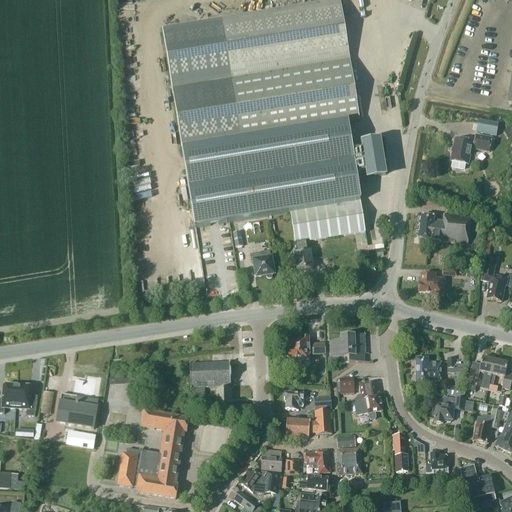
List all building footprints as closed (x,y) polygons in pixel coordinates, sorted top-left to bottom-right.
[(181,150),(241,140),(347,123),(360,121),(340,1),(162,30),(181,150)] [(479,122),(476,134),(496,138),(498,126),(479,122)] [(241,140),(182,150),(194,229),(290,214),(360,202),(356,176),(366,175),(366,178),(385,175),(382,158),(385,158),(383,141),(361,145),(362,152),(352,153),(347,123),(241,140)] [(508,140),(511,137),(511,128),(511,127),(502,132),(508,140)] [(451,161),(450,163),(468,166),(471,150),(489,154),(492,140),(476,137),(474,145),(472,144),(455,140),(454,142),(450,141),(448,142),(445,158),(447,160),(451,161)] [(290,214),(295,245),(306,243),(365,234),(360,202),(290,214)] [(420,229),(418,241),(431,243),(432,243),(433,245),(437,246),(439,244),(441,244),(441,243),(468,246),(469,235),(471,218),(444,215),(443,223),(434,221),(434,218),(421,216),(420,229)] [(487,227),(486,233),(494,235),(495,228),(487,227)] [(233,234),(235,248),(243,247),(240,232),(233,234)] [(482,256),(488,257),(491,240),(485,240),(482,256)] [(306,243),(295,245),(297,254),(295,255),(297,272),(312,269),(309,252),(307,252),(306,243)] [(273,276),(271,258),(270,253),(250,256),(251,261),(253,261),(256,278),(266,277),(267,279),(268,279),(269,280),(270,280),(271,279),(272,278),(272,277),(272,276),(273,276)] [(508,280),(493,276),(496,263),(485,260),(480,282),(489,284),(488,288),(489,288),(487,300),(501,303),(505,287),(506,288),(508,280)] [(442,278),(457,279),(458,272),(442,271),(442,278)] [(443,299),(444,280),(434,280),(435,276),(422,275),(421,285),(420,285),(420,295),(430,296),(429,298),(443,299)] [(146,296),(162,293),(160,280),(144,282),(146,296)] [(364,336),(355,337),(340,337),(340,342),(329,342),(330,358),(328,359),(328,365),(345,365),(364,364),(364,355),(365,355),(365,350),(366,350),(365,346),(364,346),(365,342),(364,336)] [(309,348),(309,338),(300,338),(300,341),(288,341),(289,350),(288,350),(288,352),(286,354),(286,357),(288,358),(288,359),(293,359),(293,365),(301,364),(301,361),(308,361),(308,356),(309,356),(309,353),(312,353),(312,355),(325,355),(325,345),(312,345),(312,348),(309,348)] [(493,387),(495,376),(492,375),(495,361),(482,359),(479,372),(488,375),(486,386),(493,387)] [(441,382),(441,364),(428,364),(428,360),(416,360),(416,384),(429,384),(429,382),(441,382)] [(507,364),(495,361),(492,375),(495,376),(504,378),(502,389),(509,391),(511,379),(511,375),(505,374),(507,364)] [(469,373),(467,385),(476,387),(479,375),(469,373)] [(339,379),(340,389),(354,389),(353,379),(339,379)] [(90,381),(71,383),(69,397),(61,396),(56,424),(93,430),(98,401),(91,400),(90,381)] [(376,419),(375,414),(382,413),(379,395),(375,396),(373,383),(359,385),(361,395),(357,397),(354,402),(362,407),(364,404),(366,405),(368,415),(369,420),(370,421),(375,421),(376,419)] [(0,401),(0,414),(4,415),(4,409),(15,410),(17,386),(9,386),(9,387),(3,387),(3,395),(2,395),(1,402),(0,401)] [(17,386),(15,410),(26,410),(26,417),(35,418),(37,404),(30,404),(30,397),(30,389),(24,388),(24,387),(17,386)] [(464,389),(447,387),(447,397),(463,398),(464,389)] [(231,390),(217,390),(217,411),(234,410),(234,401),(231,402),(231,390)] [(45,391),(42,413),(53,414),(56,393),(45,391)] [(303,408),(304,395),(285,394),(284,403),(285,403),(285,411),(298,412),(298,408),(303,408)] [(500,402),(498,408),(504,409),(506,399),(507,398),(501,397),(500,402)] [(315,411),(331,410),(331,398),(314,399),(315,411)] [(452,422),(454,411),(463,412),(465,400),(455,399),(455,400),(443,399),(442,406),(436,405),(434,424),(443,425),(444,421),(446,421),(445,423),(450,423),(451,421),(452,422)] [(493,407),(492,411),(491,418),(482,416),(482,420),(477,419),(476,426),(475,425),(474,434),(473,443),(487,446),(489,437),(490,437),(491,430),(498,431),(500,421),(502,422),(504,413),(501,413),(502,409),(493,407)] [(135,494),(150,496),(175,500),(188,420),(163,416),(164,415),(143,411),(140,428),(163,432),(159,455),(127,450),(126,455),(122,454),(116,487),(132,489),(132,488),(136,489),(135,494)] [(330,435),(329,412),(314,413),(314,422),(309,422),(286,420),(285,437),(308,439),(308,434),(316,434),(316,436),(330,435)] [(511,455),(511,413),(500,438),(499,438),(494,448),(511,455)] [(72,434),(70,445),(94,449),(96,438),(72,434)] [(396,474),(407,473),(406,456),(405,456),(404,436),(394,437),(396,474)] [(337,450),(355,449),(354,438),(336,439),(337,450)] [(360,463),(359,450),(336,452),(337,465),(338,477),(362,476),(361,463),(360,463)] [(314,470),(318,470),(319,475),(329,474),(327,452),(316,453),(316,454),(305,455),(306,467),(312,467),(312,469),(314,470)] [(431,471),(447,470),(447,459),(445,457),(440,457),(439,455),(430,456),(430,462),(425,462),(426,474),(431,473),(431,471)] [(281,474),(283,460),(262,458),(261,472),(281,474)] [(298,476),(299,462),(286,462),(286,476),(298,476)] [(469,511),(470,511),(475,511),(473,506),(496,501),(495,499),(498,498),(498,494),(502,493),(498,476),(493,477),(492,473),(482,468),(474,470),(474,467),(460,470),(467,502),(468,508),(469,511)] [(265,495),(265,494),(278,495),(280,475),(259,473),(257,475),(252,471),(242,485),(253,494),(265,495)] [(0,490),(9,491),(10,476),(0,475),(0,490)] [(11,476),(10,491),(17,491),(18,476),(11,476)] [(327,492),(328,480),(308,478),(307,484),(300,483),(299,489),(306,489),(306,490),(327,492)] [(261,511),(260,511),(262,509),(258,507),(240,493),(235,501),(248,511),(261,511)] [(301,501),(300,503),(296,503),(295,511),(324,511),(326,498),(314,496),(301,495),(301,501)] [(501,511),(511,511),(511,499),(511,500),(511,499),(499,504),(503,510),(501,511)] [(9,511),(8,511),(0,509),(0,511),(18,511),(20,505),(12,503),(9,511)]
